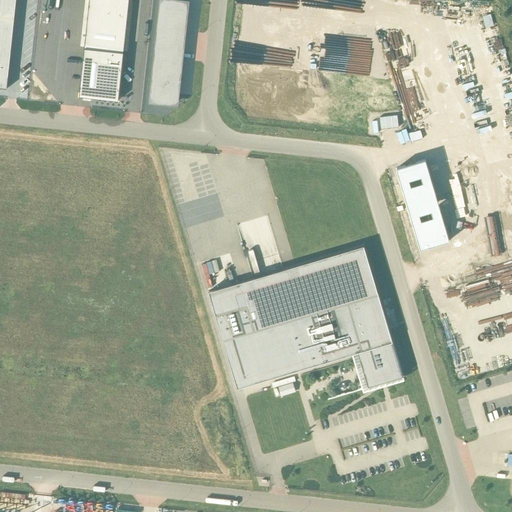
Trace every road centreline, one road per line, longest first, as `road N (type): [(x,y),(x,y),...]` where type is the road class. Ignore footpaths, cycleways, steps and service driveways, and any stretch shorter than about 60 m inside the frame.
road 1 (unclassified): [(207,138),(358,158),(473,511)]
road 2 (unclassified): [(364,511),(0,471)]
road 3 (unclassified): [(0,116),(207,138)]
road 4 (unclassified): [(219,0),(207,138)]
